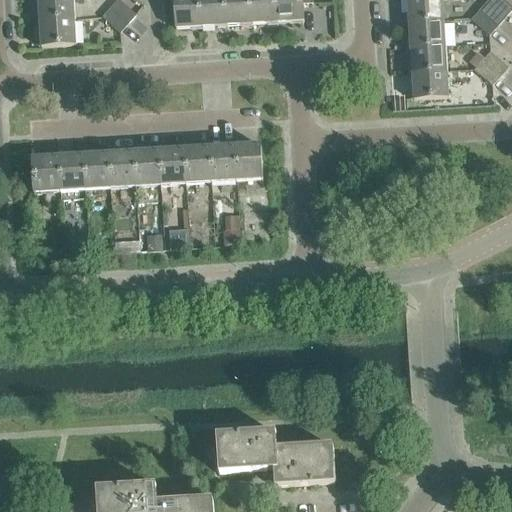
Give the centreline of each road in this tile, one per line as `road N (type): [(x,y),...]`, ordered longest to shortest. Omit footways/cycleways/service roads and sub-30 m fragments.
road 1 (tertiary): [(0,300),(303,277)]
road 2 (residential): [(294,147),(511,132)]
road 3 (residential): [(441,461),(428,269)]
road 4 (residential): [(65,133),(220,122)]
road 5 (residential): [(303,277),(294,147)]
road 6 (residential): [(359,0),(362,48),(344,65),(289,67)]
road 7 (tertiary): [(303,277),(428,269)]
